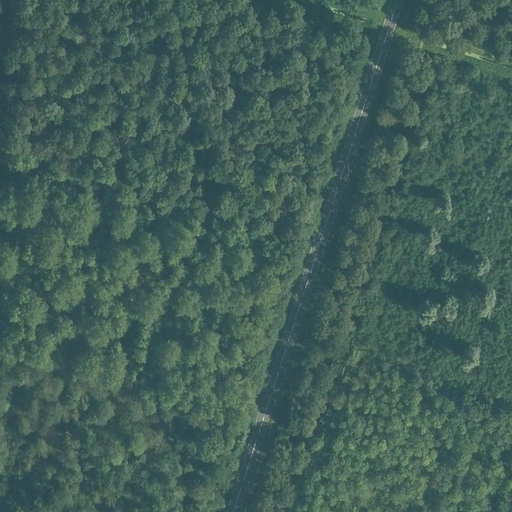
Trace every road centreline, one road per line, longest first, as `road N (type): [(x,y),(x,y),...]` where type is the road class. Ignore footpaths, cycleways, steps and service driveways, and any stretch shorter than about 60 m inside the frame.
road 1 (tertiary): [(234,511),(399,0)]
road 2 (track): [(0,188),(14,0)]
